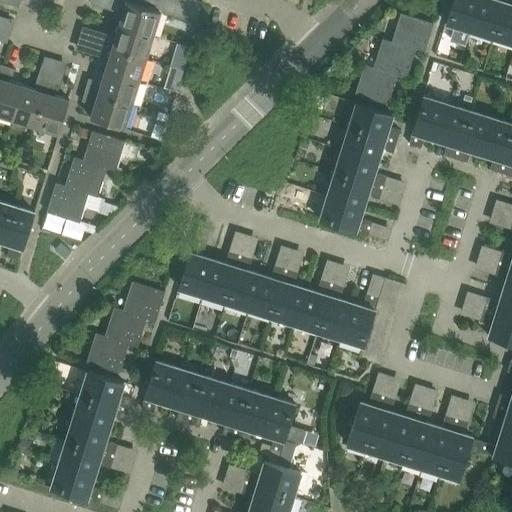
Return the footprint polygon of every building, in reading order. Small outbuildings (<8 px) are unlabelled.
[(154,35),(160,13),(161,13),(161,12),(151,8),(140,5),(128,1),(123,0),(112,0),(110,10),(118,12),(118,10),(124,11),(119,25),(154,35)] [(151,8),(153,0),(140,0),(140,5),(151,8)] [(162,12),(166,0),(153,0),(151,8),(161,12),(162,12)] [(174,16),(178,0),(166,0),(162,12),(174,16)] [(185,19),(191,0),(178,0),(174,16),(185,19)] [(197,23),(202,4),(203,2),(196,0),(191,0),(185,19),(197,23)] [(471,30),(479,0),(453,0),(446,23),(448,23),(471,30)] [(494,37),(504,0),(479,0),(471,30),(494,37)] [(511,42),(511,0),(504,0),(494,37),(511,42)] [(415,50),(424,53),(434,23),(401,13),(396,29),(398,30),(394,42),(416,49),(415,50)] [(146,58),(154,35),(119,25),(115,38),(110,37),(111,35),(103,32),(100,44),(146,58)] [(413,57),(415,50),(416,49),(394,42),(383,38),(377,55),(380,56),(376,68),(365,64),(364,65),(407,78),(413,57)] [(139,81),(146,58),(100,44),(96,55),(104,58),(104,56),(110,57),(105,71),(139,81)] [(0,115),(12,119),(23,85),(9,81),(11,76),(13,76),(15,69),(4,65),(0,77),(0,115)] [(388,104),(397,75),(406,78),(407,78),(364,65),(359,81),(362,81),(358,93),(356,93),(355,94),(388,104)] [(132,104),(139,81),(105,71),(101,84),(96,82),(96,80),(89,78),(85,90),(132,104)] [(35,126),(50,80),(38,76),(36,83),(38,84),(36,89),(23,85),(12,119),(35,126)] [(59,134),(70,99),(68,99),(55,95),(57,90),(59,91),(61,83),(50,80),(35,126),(58,133),(58,134),(59,134)] [(125,127),(132,104),(85,90),(82,101),(89,104),(90,102),(95,103),(91,116),(91,117),(125,128),(126,127),(125,127)] [(445,122),(450,105),(425,97),(423,97),(413,131),(409,144),(421,147),(424,140),(421,139),(422,134),(432,137),(437,120),(445,122)] [(387,128),(391,115),(392,115),(392,114),(357,103),(357,104),(350,126),(397,141),(401,130),(393,128),(392,130),(387,128)] [(456,158),(470,112),(450,105),(445,122),(437,120),(432,137),(451,143),(449,148),(447,147),(444,155),(456,158)] [(492,137),(497,120),(470,112),(456,158),(467,162),(469,154),(467,153),(468,148),(479,151),(484,134),(492,137)] [(502,173),(511,139),(511,124),(497,120),(492,137),(484,134),(479,151),(497,157),(495,162),(493,161),(490,169),(502,173)] [(393,153),(397,141),(350,126),(343,150),(377,160),(381,147),(386,149),(386,150),(393,153)] [(119,153),(123,141),(125,142),(125,141),(92,131),(83,159),(83,160),(105,167),(116,171),(121,154),(119,153)] [(511,139),(502,173),(511,175),(511,139)] [(373,174),(377,160),(343,150),(336,173),(383,187),(386,176),(379,173),(378,175),(373,174)] [(98,196),(103,180),(101,179),(105,167),(83,160),(83,159),(74,156),(65,185),(65,186),(98,196)] [(379,199),(383,187),(336,173),(329,196),(363,206),(367,193),(372,194),(372,196),(379,199)] [(83,205),(87,193),(98,196),(65,186),(65,185),(56,182),(47,212),(80,222),(85,206),(83,205)] [(358,220),(363,206),(329,196),(322,218),(321,218),(321,219),(356,230),(368,234),(372,222),(364,219),(364,221),(358,220)] [(10,224),(15,207),(0,201),(0,225),(1,221),(10,224)] [(23,247),(34,212),(33,212),(15,207),(10,224),(1,221),(0,225),(0,239),(14,244),(12,249),(10,248),(7,255),(19,259),(23,247)] [(203,294),(214,260),(200,256),(202,251),(204,251),(206,244),(194,240),(190,252),(179,287),(180,287),(203,294)] [(226,301),(241,255),(229,251),(227,258),(229,259),(227,264),(214,260),(203,294),(226,301)] [(511,266),(511,256),(509,255),(510,254),(503,251),(499,263),(511,266)] [(249,308),(260,274),(246,270),(248,265),(250,266),(252,258),(241,255),(226,301),(249,308)] [(511,291),(511,266),(499,263),(495,274),(503,276),(504,274),(509,276),(504,290),(511,291)] [(272,316),(286,269),(275,265),(273,273),(275,273),(273,278),(260,274),(249,308),(272,316)] [(295,323),(305,289),(292,284),(294,279),(296,280),(298,272),(286,269),(272,316),(295,323)] [(403,295),(406,284),(386,277),(382,289),(403,295)] [(318,330),(332,283),(321,280),(318,287),(320,288),(319,293),(305,289),(295,323),(318,330)] [(156,321),(165,291),(132,281),(127,297),(129,298),(126,310),(125,311),(147,317),(147,318),(156,321)] [(341,337),(351,303),(338,299),(339,294),(341,294),(344,287),(332,283),(318,330),(341,337)] [(399,306),(403,295),(382,289),(379,298),(378,300),(399,306)] [(511,316),(511,291),(504,290),(500,303),(495,301),(496,299),(488,297),(485,308),(511,316)] [(375,312),(378,300),(379,298),(367,294),(364,301),(366,302),(365,307),(351,303),(341,337),(363,344),(364,345),(367,334),(371,323),(375,312)] [(395,318),(399,306),(378,300),(375,312),(395,318)] [(138,346),(147,318),(147,317),(125,311),(126,310),(114,306),(109,323),(111,324),(108,336),(107,337),(138,346)] [(511,316),(485,308),(481,320),(489,322),(489,320),(494,322),(490,335),(490,336),(511,343),(511,316)] [(392,329),(395,318),(375,312),(371,323),(392,329)] [(388,341),(392,329),(371,323),(367,334),(388,341)] [(120,372),(129,344),(138,347),(138,346),(107,337),(108,336),(96,332),(91,349),(93,350),(89,362),(87,361),(87,362),(120,372)] [(384,352),(388,341),(367,334),(364,345),(364,346),(384,352)] [(381,364),(384,352),(364,346),(360,357),(381,364)] [(178,387),(183,370),(157,362),(157,361),(156,361),(145,396),(146,396),(142,408),(154,412),(156,404),(154,403),(155,398),(165,401),(170,384),(178,387)] [(188,423),(203,376),(183,370),(178,387),(170,384),(165,401),(184,407),(182,412),(179,411),(177,419),(188,423)] [(119,396),(123,383),(123,382),(89,371),(88,372),(89,372),(82,395),(128,410),(132,398),(124,396),(124,398),(119,396)] [(224,401),(229,384),(203,376),(188,423),(200,426),(202,419),(199,418),(201,412),(211,415),(216,399),(224,401)] [(234,437),(249,390),(229,384),(224,401),(216,399),(211,415),(229,421),(228,427),(225,426),(223,433),(234,437)] [(270,416),(276,398),(249,390),(234,437),(246,440),(248,433),(245,432),(247,427),(257,430),(263,413),(270,416)] [(367,449),(384,395),(372,392),(370,399),(373,400),(371,405),(362,402),(361,402),(348,444),(349,444),(367,449)] [(511,409),(511,400),(507,399),(508,396),(500,394),(497,405),(511,409)] [(125,421),(128,410),(82,395),(74,418),(108,428),(113,415),(118,417),(117,419),(125,421)] [(385,455),(398,414),(389,411),(390,406),(393,407),(395,399),(384,395),(367,449),(385,455)] [(285,439),(296,404),(294,404),(276,398),(270,416),(263,413),(257,430),(275,436),(267,461),(276,464),(284,439),(285,439)] [(404,461),(420,407),(409,403),(407,411),(409,412),(408,417),(398,414),(385,455),(404,461)] [(511,409),(497,405),(493,417),(501,419),(502,416),(507,418),(503,429),(511,431),(511,409)] [(422,466),(435,425),(425,422),(427,417),(429,418),(432,410),(420,407),(404,461),(422,466)] [(440,472),(457,418),(446,415),(443,422),(446,423),(444,428),(435,425),(422,466),(440,472)] [(104,442),(108,428),(74,418),(67,441),(114,455),(118,444),(110,441),(110,443),(104,442)] [(460,478),(469,447),(472,438),(473,437),(471,436),(471,437),(462,434),(463,429),(466,430),(469,422),(457,418),(440,472),(458,478),(460,478)] [(511,431),(503,429),(498,446),(493,445),(493,444),(472,438),(469,447),(495,455),(495,456),(511,461),(511,431)] [(94,474),(98,461),(104,462),(103,464),(111,467),(114,455),(67,441),(60,464),(94,474)] [(293,496),(300,473),(300,472),(276,464),(267,461),(267,462),(266,461),(265,462),(262,475),(256,474),(257,472),(250,470),(246,481),(293,496)] [(90,488),(94,474),(60,464),(53,486),(52,487),(87,498),(100,502),(103,490),(96,487),(95,489),(90,488)] [(264,511),(287,511),(293,496),(246,481),(242,493),(250,495),(250,493),(256,495),(252,508),(264,511)]
